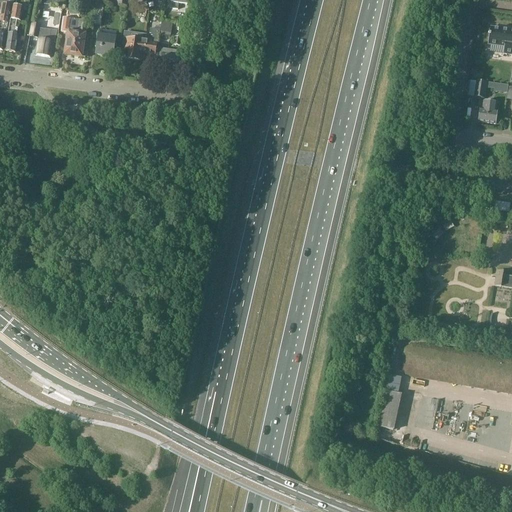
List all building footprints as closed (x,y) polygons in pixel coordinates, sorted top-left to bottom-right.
[(179,4),(187,6),(187,0),(167,0),(167,9),(178,10),(179,4)] [(5,35),(7,35),(9,24),(10,20),(12,6),(1,4),(0,8),(0,51),(2,51),(5,35)] [(97,4),(94,26),(101,27),(104,5),(97,4)] [(134,13),(138,14),(138,9),(146,11),(147,6),(135,4),(134,13)] [(22,8),(12,6),(10,20),(16,21),(20,22),(22,8)] [(64,55),(73,56),(76,34),(78,20),(69,18),(67,34),(65,35),(65,38),(67,40),(64,55)] [(15,29),(16,21),(10,20),(9,24),(9,31),(10,31),(9,34),(8,34),(5,52),(15,53),(18,36),(16,36),(17,29),(15,29)] [(76,34),(73,56),(74,56),(75,58),(78,58),(79,57),(85,58),(87,56),(88,51),(86,49),(83,48),(87,21),(81,20),(78,20),(76,34)] [(159,36),(159,35),(161,22),(155,21),(154,29),(150,29),(149,34),(151,35),(150,36),(152,37),(151,43),(146,42),(144,55),(155,57),(155,56),(157,56),(159,44),(158,44),(159,36)] [(161,22),(159,35),(170,37),(173,23),(161,21),(161,22)] [(38,40),(35,56),(50,58),(52,42),(55,43),(56,31),(50,30),(50,31),(39,29),(39,26),(32,25),(30,37),(37,38),(38,40)] [(511,30),(490,28),(487,46),(490,46),(489,53),(503,55),(511,56),(511,30)] [(123,39),(121,51),(128,52),(127,60),(143,62),(144,55),(146,42),(147,35),(124,32),(123,39)] [(98,35),(94,56),(113,59),(116,38),(107,36),(107,35),(98,33),(98,35)] [(159,71),(178,74),(181,53),(162,50),(159,71)] [(474,97),(476,82),(470,81),(468,96),(474,97)] [(494,89),(495,84),(477,81),(476,82),(474,97),(484,98),(486,88),(494,89)] [(478,122),(495,125),(497,111),(495,111),(496,104),(484,102),(483,109),(480,109),(478,122)] [(494,202),(493,211),(509,214),(510,205),(494,202)] [(497,272),(494,287),(511,289),(511,277),(502,276),(503,273),(497,272)] [(406,373),(413,377),(511,395),(511,361),(419,345),(411,346),(403,351),(405,352),(402,365),(401,366),(406,373)] [(376,427),(393,431),(400,395),(384,392),(376,427)]
